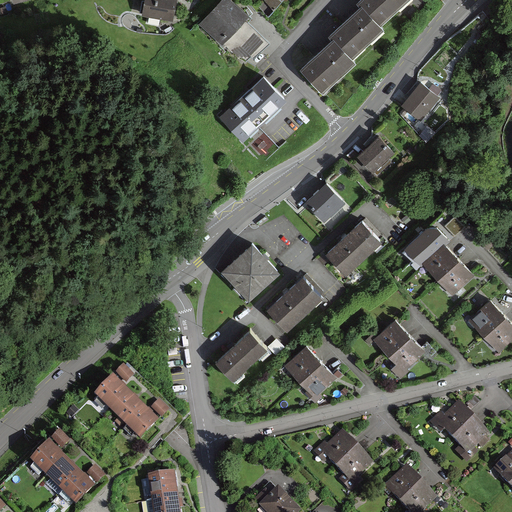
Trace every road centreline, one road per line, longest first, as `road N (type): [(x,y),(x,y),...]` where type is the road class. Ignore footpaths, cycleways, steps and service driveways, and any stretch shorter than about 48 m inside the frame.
road 1 (residential): [(206,439),(511,368)]
road 2 (secondary): [(169,278),(0,435)]
road 3 (secondary): [(348,134),(169,278)]
road 4 (secondary): [(461,0),(348,134)]
road 5 (residential): [(326,0),(286,58),(348,134)]
road 6 (residential): [(169,278),(185,305),(206,439)]
